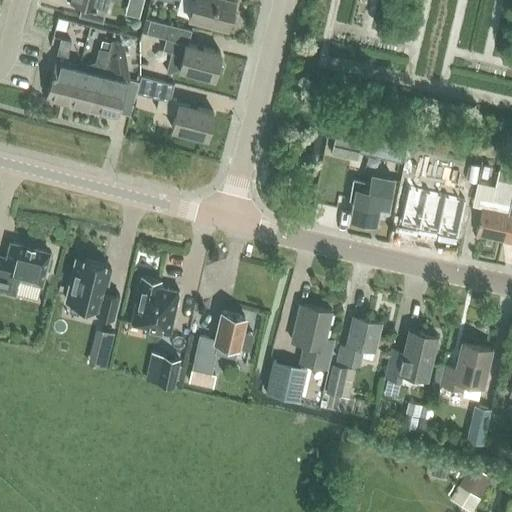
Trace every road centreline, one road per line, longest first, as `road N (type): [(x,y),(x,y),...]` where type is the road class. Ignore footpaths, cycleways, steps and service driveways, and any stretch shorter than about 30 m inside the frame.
road 1 (residential): [(511,287),(227,222)]
road 2 (residential): [(227,222),(0,162)]
road 3 (residential): [(227,222),(287,0)]
